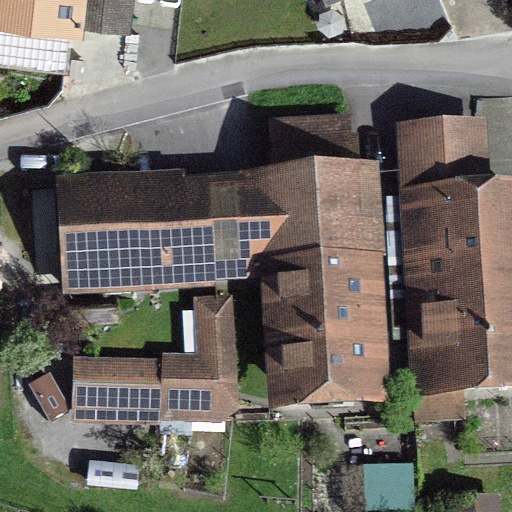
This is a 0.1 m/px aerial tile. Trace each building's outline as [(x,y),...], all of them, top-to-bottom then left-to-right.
[(0,0),(0,40),(68,47),(73,26),(128,32),(130,0),(0,0)] [(463,390),(511,387),(511,190),(480,192),(477,133),(399,137),(413,423),(464,421),(463,390)] [(288,396),(369,392),(357,143),(276,147),(277,188),(282,260),(288,396)] [(282,260),(277,188),(69,204),(76,298),(132,293),(130,271),(282,260)] [(227,405),(228,307),(204,310),(205,366),(82,367),(82,416),(209,419),(227,405)] [(43,399),(69,400),(69,357),(44,357),(43,399)] [(500,511),(500,496),(450,499),(451,511),(500,511)]
